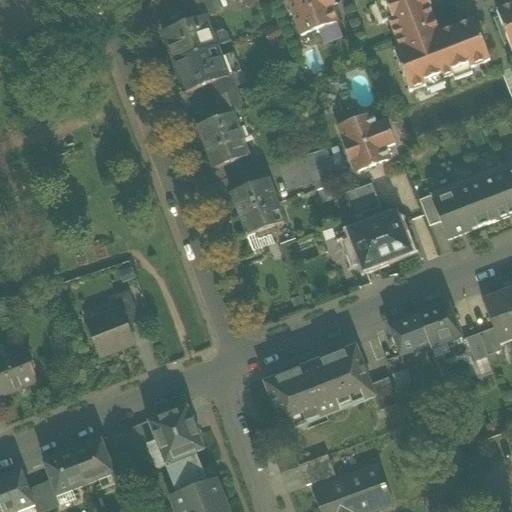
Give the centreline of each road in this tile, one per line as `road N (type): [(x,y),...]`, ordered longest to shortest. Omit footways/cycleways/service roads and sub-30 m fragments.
road 1 (residential): [(103,0),(227,336),(224,369)]
road 2 (residential): [(511,257),(224,369)]
road 3 (residential): [(224,369),(0,456)]
road 4 (residential): [(224,369),(228,409),(266,511)]
